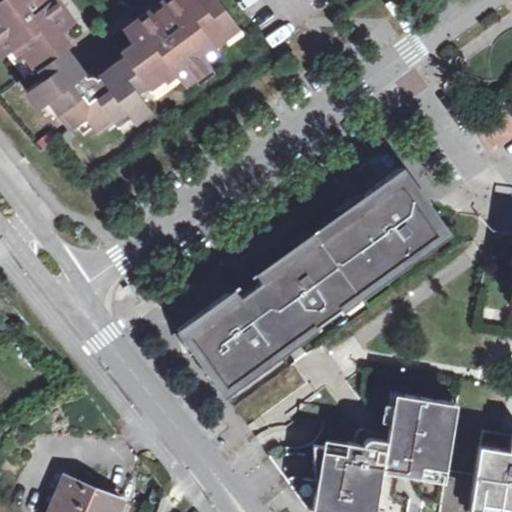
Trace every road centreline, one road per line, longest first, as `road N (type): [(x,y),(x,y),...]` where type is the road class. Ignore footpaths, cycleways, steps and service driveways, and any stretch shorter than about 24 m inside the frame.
road 1 (residential): [(398,60),(66,296)]
road 2 (residential): [(66,296),(235,511)]
road 3 (unclassified): [(398,60),(487,189),(511,173)]
